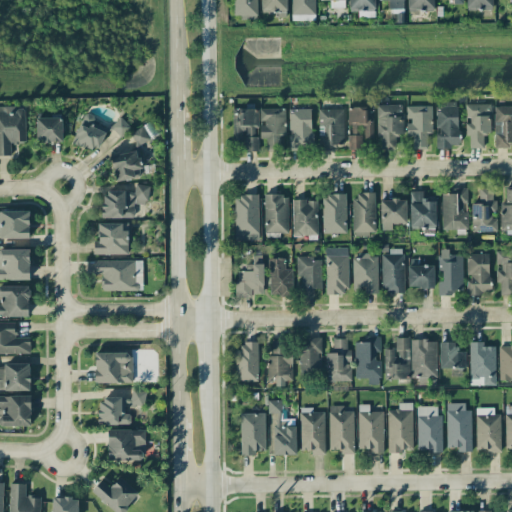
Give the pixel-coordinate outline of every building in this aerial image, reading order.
[(257,14),(256,0),(232,0),(233,15),(257,14)] [(285,0),(260,0),(260,11),(286,12),(285,0)] [(314,0),(290,0),(291,17),(315,17),(314,0)] [(348,0),(348,12),(374,12),(373,0),(348,0)] [(403,0),(388,0),(388,9),(404,9),(403,0)] [(433,11),(432,0),(407,0),(407,11),(433,11)] [(465,0),(465,9),(491,10),(491,0),(465,0)] [(436,107),(436,146),(457,146),(457,101),(443,101),(443,107),(436,107)] [(469,148),(483,148),(483,133),(490,133),(490,104),(465,104),(465,117),(466,117),(467,135),(469,135),(469,148)] [(376,137),(380,137),(380,147),(395,147),(395,134),(402,134),(402,105),(377,105),(376,137)] [(431,105),(405,106),(406,121),(407,136),(412,136),(413,148),(427,148),(427,133),(432,133),(431,105)] [(373,137),(372,106),(347,107),(348,149),(363,148),(362,137),(373,137)] [(511,106),(493,106),(494,148),(509,148),(509,142),(511,141),(511,106)] [(0,155),(10,155),(11,143),(24,143),(24,107),(0,107),(0,155)] [(257,108),(232,109),(233,140),(243,140),(243,151),(258,151),(257,108)] [(283,108),(259,108),(259,139),(265,139),(265,150),(283,150),(283,108)] [(289,109),(288,149),(311,149),(311,109),(289,109)] [(318,109),(319,148),(344,148),(343,109),(318,109)] [(94,116),(83,113),(73,143),(99,151),(106,128),(92,123),(94,116)] [(130,129),(121,117),(110,125),(119,137),(130,129)] [(36,118),(36,142),(62,141),(61,118),(36,118)] [(135,143),(154,136),(150,124),(130,131),(135,143)] [(116,182),(142,176),(137,150),(110,156),(116,182)] [(103,217),(133,218),(134,204),(147,204),(147,185),(134,184),(134,191),(103,190),(103,217)] [(442,230),(467,229),(466,187),(452,188),(452,193),(441,193),(442,230)] [(472,232),(495,231),(494,187),(478,188),(479,203),(471,204),(472,232)] [(500,229),(511,229),(511,188),(505,189),(505,202),(500,202),(500,229)] [(409,228),(435,228),(435,196),(424,196),(424,191),(410,191),(409,228)] [(353,235),(375,235),(375,192),(353,193),(353,235)] [(258,194),(234,195),(235,241),(259,241),(258,194)] [(322,233),(346,233),(345,194),(321,194),(322,233)] [(264,233),(288,233),(287,195),(264,195),(264,233)] [(406,199),(380,199),(380,229),(392,230),(392,224),(405,224),(406,199)] [(317,200),(292,200),(292,236),(318,236),(317,200)] [(0,211),(0,229),(0,239),(29,238),(28,211),(0,211)] [(127,223),(98,223),(98,241),(93,241),(93,255),(128,254),(127,223)] [(0,279),(29,279),(28,249),(0,249),(0,279)] [(381,292),(403,291),(402,249),(388,249),(389,254),(381,254),(381,292)] [(325,251),(325,294),(348,294),(347,250),(325,251)] [(437,255),(437,272),(442,272),(442,281),(438,281),(438,294),(462,294),(461,254),(437,255)] [(489,254),(467,254),(466,295),(480,295),(480,290),(488,290),(489,254)] [(235,296),(262,296),(263,255),(252,255),(252,264),(244,264),(244,271),(236,271),(235,296)] [(353,292),(363,292),(363,294),(377,294),(376,255),(351,256),(353,292)] [(314,296),(313,288),(321,288),(321,257),(296,257),(296,276),(300,276),(301,296),(314,296)] [(268,258),(268,295),(292,294),(291,269),(284,269),(283,258),(268,258)] [(511,262),(504,262),(504,270),(496,270),(495,283),(499,283),(499,294),(511,294),(511,285),(511,262)] [(433,265),(407,266),(408,288),(434,287),(433,265)] [(0,285),(0,316),(28,316),(28,286),(0,285)] [(0,353),(29,354),(29,337),(15,337),(15,322),(0,322),(0,353)] [(355,378),(367,378),(367,385),(379,384),(378,352),(380,352),(379,336),(365,336),(365,342),(354,342),(355,378)] [(410,379),(409,337),(395,337),(395,348),(383,349),(384,379),(410,379)] [(321,339),(299,338),(298,380),(320,380),(321,339)] [(325,352),(325,381),(350,381),(351,349),(346,349),(346,339),(332,338),(332,352),(325,352)] [(267,380),(275,381),(275,386),(284,386),(284,380),(291,380),(292,353),(286,353),(286,340),(271,339),(271,355),(267,355),(267,380)] [(410,340),(410,377),(436,377),(435,340),(410,340)] [(256,341),(241,342),(242,349),(234,350),(235,382),(258,381),(256,341)] [(439,368),(465,368),(465,351),(456,351),(456,342),(439,342),(439,368)] [(495,385),(495,346),(483,346),(483,342),(469,342),(469,385),(495,385)] [(511,343),(498,344),(499,380),(511,379),(511,343)] [(95,383),(132,382),(131,352),(94,353),(95,383)] [(29,390),(29,363),(0,364),(1,391),(29,390)] [(130,424),(130,413),(124,414),(124,405),(144,405),(144,390),(131,390),(131,397),(99,398),(99,424),(130,424)] [(0,395),(0,426),(30,426),(29,395),(0,395)] [(296,455),(296,426),(284,426),(284,401),(268,401),(268,413),(273,413),(274,455),(296,455)] [(387,409),(387,451),(412,452),(412,403),(397,403),(397,409),(387,409)] [(471,451),(471,410),(465,410),(465,403),(446,403),(446,447),(457,447),(457,452),(471,451)] [(368,412),(368,404),(357,405),(358,449),(369,449),(369,453),(383,453),(382,411),(368,412)] [(329,450),(340,449),(340,454),(353,454),(353,411),(343,411),(343,405),(328,406),(329,450)] [(437,406),(416,406),(417,452),(442,451),(441,414),(437,415),(437,406)] [(324,454),(324,412),(311,412),(311,410),(299,410),(299,450),(310,449),(310,455),(324,454)] [(500,450),(500,410),(476,411),(476,451),(500,450)] [(240,455),(255,455),(255,451),(265,450),(265,413),(240,413),(240,455)] [(144,429),(107,430),(107,460),(144,460),(144,429)] [(121,511),(138,494),(120,477),(109,488),(101,480),(91,490),(114,511),(121,511)] [(8,511),(39,511),(40,497),(25,497),(25,484),(10,483),(8,511)] [(77,511),(78,498),(52,498),(51,511),(77,511)]
